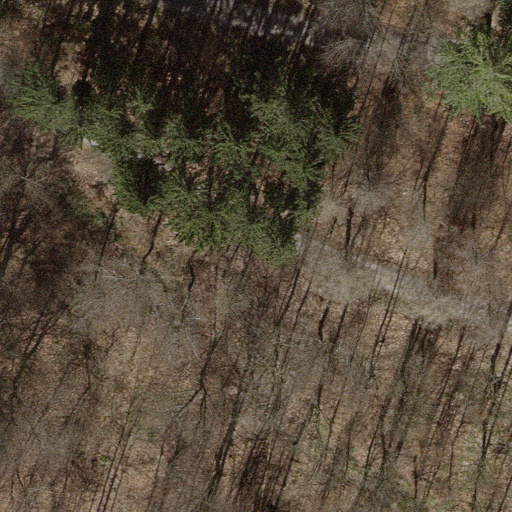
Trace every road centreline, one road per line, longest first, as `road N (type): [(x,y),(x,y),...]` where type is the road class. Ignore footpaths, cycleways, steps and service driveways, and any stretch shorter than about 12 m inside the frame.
road 1 (track): [(0,70),(216,219),(511,327)]
road 2 (track): [(0,227),(19,249),(217,392),(358,511)]
road 3 (track): [(511,50),(274,22),(195,0)]
road 4 (track): [(0,452),(155,511)]
